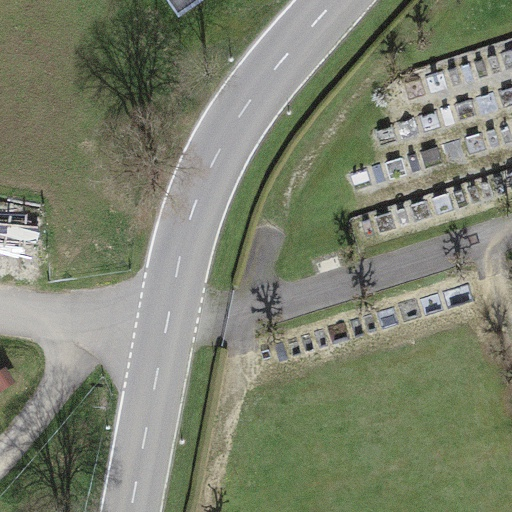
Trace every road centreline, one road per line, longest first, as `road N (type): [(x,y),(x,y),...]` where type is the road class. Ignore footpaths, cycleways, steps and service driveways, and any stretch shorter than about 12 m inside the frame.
road 1 (secondary): [(131,511),(184,232),(246,101),(337,0)]
road 2 (track): [(0,309),(165,330)]
